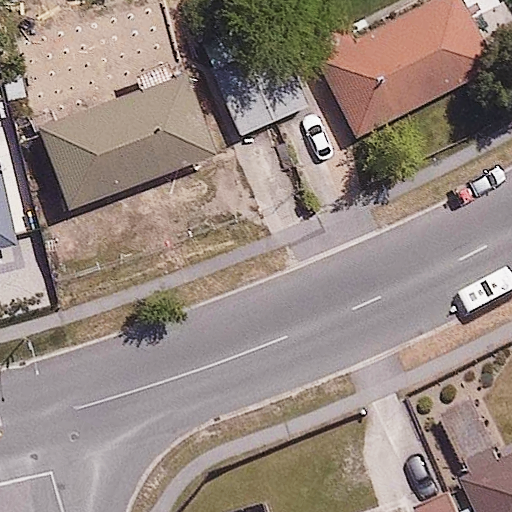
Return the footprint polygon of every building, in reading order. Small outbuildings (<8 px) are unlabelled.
[(363,128),(511,47),(511,16),(503,0),(468,0),(464,3),(462,0),(405,0),(319,47),(363,128)] [(198,56),(158,43),(103,65),(111,84),(40,112),(74,200),(230,138),(198,56)] [(258,44),(215,64),(243,125),(286,105),(258,44)] [(13,198),(0,142),(0,244),(40,234),(30,194),(13,198)] [(511,511),(511,450),(461,475),(479,511),(511,511)] [(466,511),(456,489),(412,508),(413,511),(466,511)]
